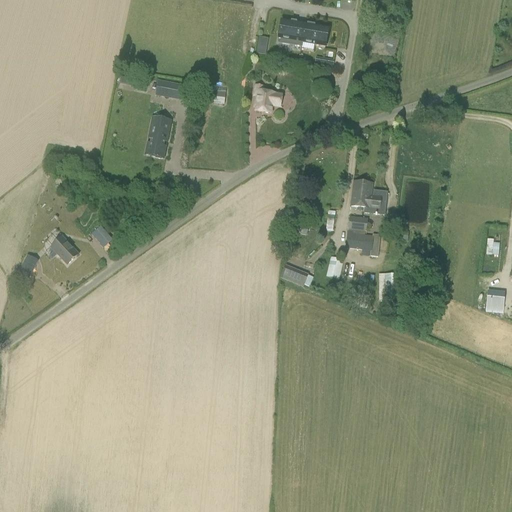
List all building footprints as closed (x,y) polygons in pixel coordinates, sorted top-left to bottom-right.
[(302,43),(325,47),(328,28),(305,24),(304,28),(296,26),(297,23),(282,20),(279,39),(293,41),(292,46),(301,48),(302,43)] [(257,46),(256,55),(266,56),(267,48),(257,46)] [(321,59),(320,68),(333,70),(334,61),(321,59)] [(121,77),(119,85),(127,87),(128,79),(121,77)] [(178,86),(158,82),(156,96),(175,100),(188,102),(191,88),(178,86)] [(273,107),(276,107),(280,108),(282,96),(264,93),(265,87),(254,85),(252,98),(256,98),(253,111),(271,115),(273,107)] [(148,156),(161,159),(168,126),(154,124),(148,156)] [(371,197),(373,185),(354,183),(351,207),(370,210),(379,211),(381,198),(371,197)] [(368,220),(350,218),(346,249),(362,251),(361,257),(378,259),(379,252),(371,251),(373,237),(365,236),(365,233),(366,233),(368,220)] [(298,224),(296,234),(307,237),(309,226),(298,224)] [(104,248),(114,240),(101,226),(92,235),(104,248)] [(67,266),(79,255),(62,238),(51,248),(67,266)] [(487,255),(500,255),(500,243),(494,243),(494,240),(487,239),(487,255)] [(331,258),(326,277),(339,280),(344,261),(331,258)] [(24,263),(19,271),(30,277),(34,268),(32,267),(34,264),(29,261),(28,265),(24,263)] [(285,266),(280,279),(303,288),(309,276),(285,266)] [(403,275),(378,275),(379,301),(386,301),(386,299),(403,299),(403,275)] [(495,303),(496,293),(487,292),(485,313),(503,314),(504,304),(495,303)]
